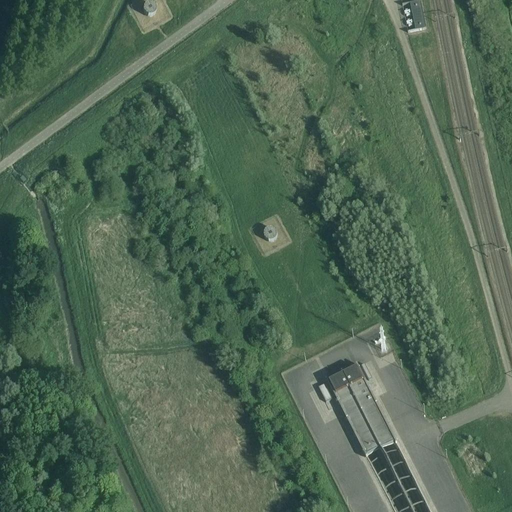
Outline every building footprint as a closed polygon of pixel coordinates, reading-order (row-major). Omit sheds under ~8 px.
[(415,31),(407,33),(408,33),(426,30),(420,2),(402,6),(410,5),(415,31)] [(154,15),(155,13),(156,10),(155,8),(153,6),(151,4),(148,4),(146,5),(144,7),(142,8),(142,11),(143,14),(145,16),(147,17),(149,17),(152,16),(154,15)] [(277,235),(277,232),(276,228),(272,225),(268,225),(264,228),(262,231),(263,236),(267,239),(270,240),(274,239),(277,235)] [(368,379),(372,377),(364,363),(360,364),(368,379)] [(358,366),(357,364),(355,365),(357,367),(344,374),(342,372),(341,372),(342,375),(329,382),(328,379),(326,380),(327,381),(334,396),(366,459),(367,458),(368,458),(367,456),(373,453),(380,449),(381,451),(383,451),(381,449),(388,445),(394,442),(395,444),(396,444),(397,443),(365,381),(358,366)] [(325,401),(332,398),(324,383),(318,386),(325,401)]
